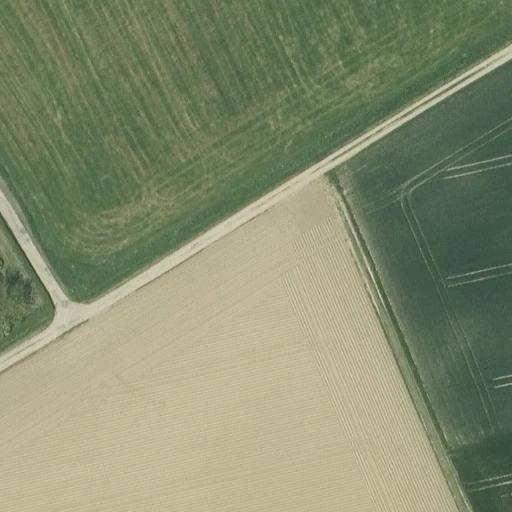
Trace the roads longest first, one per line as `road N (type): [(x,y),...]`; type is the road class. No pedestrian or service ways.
road 1 (track): [(0,362),(511,49)]
road 2 (track): [(328,163),(477,511)]
road 3 (track): [(0,200),(71,318)]
